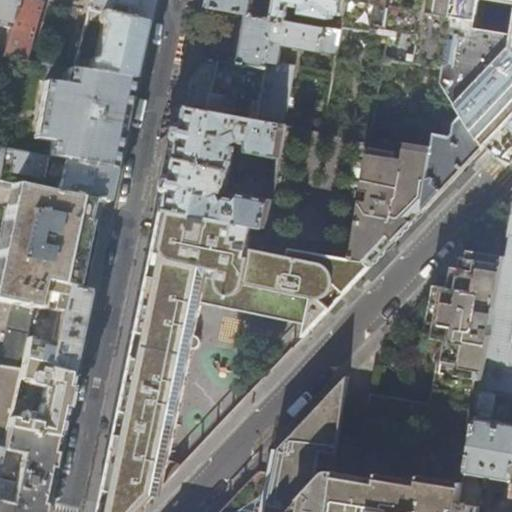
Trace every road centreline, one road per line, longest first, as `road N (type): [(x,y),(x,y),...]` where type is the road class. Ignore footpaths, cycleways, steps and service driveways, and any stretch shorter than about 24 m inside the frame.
road 1 (residential): [(177,0),(66,511)]
road 2 (residential): [(181,511),(511,160)]
